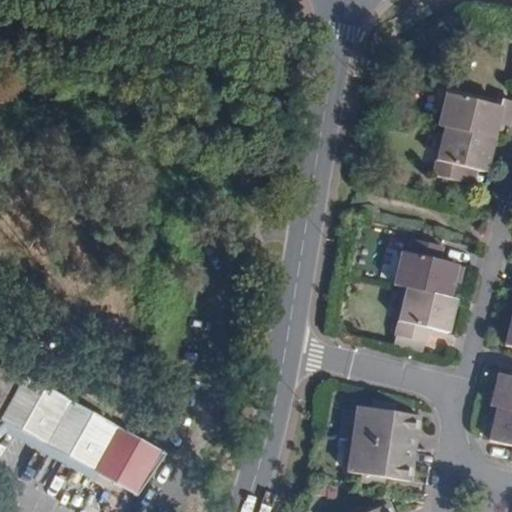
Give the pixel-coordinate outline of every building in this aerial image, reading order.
[(445,92),(437,126),(443,127),(490,139),(495,121),(496,115),(509,118),(511,102),(511,101),(499,99),(498,105),(445,92)] [(508,124),(509,118),(496,115),(495,121),(508,124)] [(490,139),(443,127),(432,174),(460,182),(464,166),(473,168),(483,172),(490,139)] [(464,166),(460,182),(469,185),(473,168),(464,166)] [(401,252),(393,285),(406,288),(446,298),(450,281),(455,264),(436,260),(440,246),(412,239),(408,253),(401,252)] [(461,266),(455,264),(450,281),(457,283),(461,266)] [(446,298),(406,288),(394,335),(421,342),(423,342),(426,327),(445,332),(453,299),(446,298)] [(419,351),(421,342),(394,335),(391,344),(419,351)] [(0,427),(4,424),(136,496),(165,454),(24,376),(23,379),(5,360),(0,364),(0,427)] [(499,374),(491,407),(497,408),(511,411),(511,376),(507,376),(504,375),(499,374)] [(372,411),(395,415),(396,408),(373,405),(372,411)] [(511,447),(511,455),(511,462),(511,411),(497,408),(493,425),(489,441),(511,447)] [(353,436),(353,440),(410,449),(412,436),(416,437),(419,419),(395,415),(372,411),(358,409),(357,414),(353,436)] [(347,435),(353,436),(357,414),(350,413),(347,435)] [(483,440),(489,441),(493,425),(487,424),(483,440)] [(410,449),(353,440),(352,446),(348,468),(347,473),(361,475),(384,478),(408,482),(411,465),(408,465),(410,449)] [(348,468),(352,446),(345,445),(341,467),(348,468)] [(383,485),(384,478),(361,475),(359,481),(383,485)] [(393,511),(388,501),(365,511),(363,511),(393,511)]
